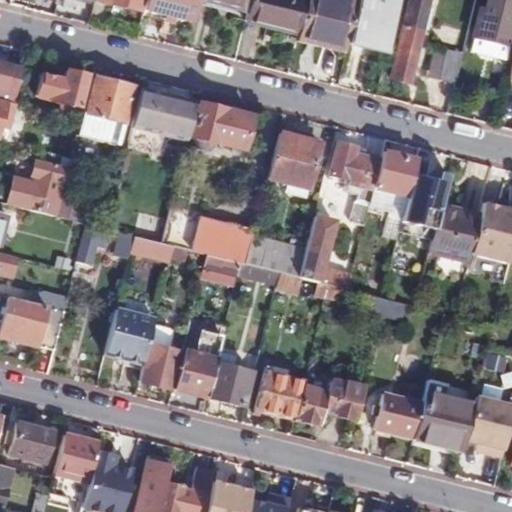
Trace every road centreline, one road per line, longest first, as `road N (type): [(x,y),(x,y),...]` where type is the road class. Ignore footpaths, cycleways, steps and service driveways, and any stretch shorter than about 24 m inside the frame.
road 1 (residential): [(0,24),(511,152)]
road 2 (residential): [(0,385),(507,511)]
